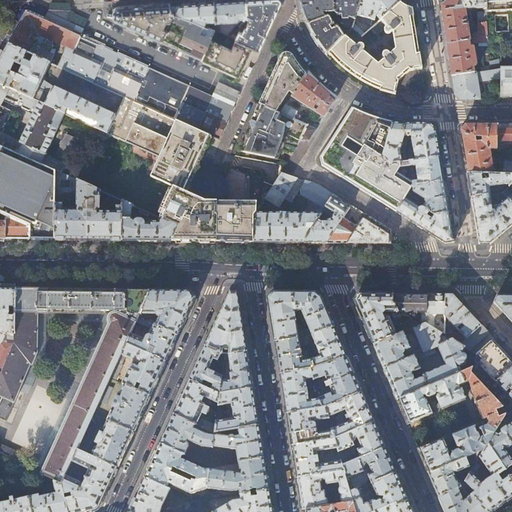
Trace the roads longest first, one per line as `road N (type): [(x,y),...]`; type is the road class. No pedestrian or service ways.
road 1 (residential): [(113,511),(223,267)]
road 2 (residential): [(429,511),(328,268)]
road 3 (residential): [(441,269),(430,247),(309,168),(350,94)]
road 4 (residential): [(250,267),(287,511)]
road 5 (secondary): [(0,263),(223,267)]
road 6 (residential): [(215,77),(85,19),(75,0)]
road 7 (residential): [(285,12),(217,161)]
road 8 (residential): [(445,112),(468,270)]
